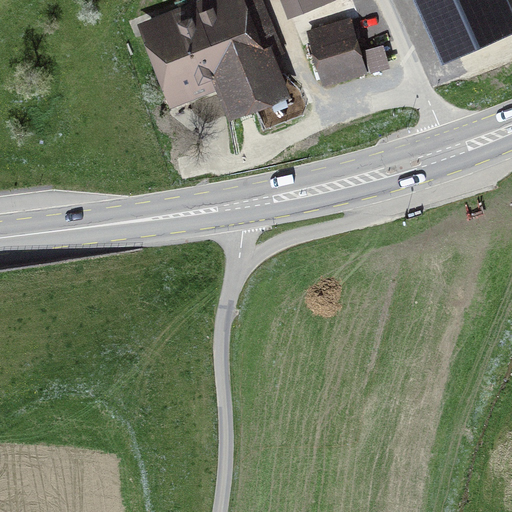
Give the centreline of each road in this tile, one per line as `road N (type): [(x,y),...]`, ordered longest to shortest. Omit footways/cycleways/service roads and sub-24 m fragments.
road 1 (primary): [(0,237),(342,184),(511,129)]
road 2 (track): [(240,205),(222,336),(229,453),(221,511)]
road 3 (track): [(237,262),(295,234),(488,179)]
road 4 (track): [(421,84),(348,101),(320,95),(296,65),(271,0)]
road 5 (track): [(449,152),(386,0)]
